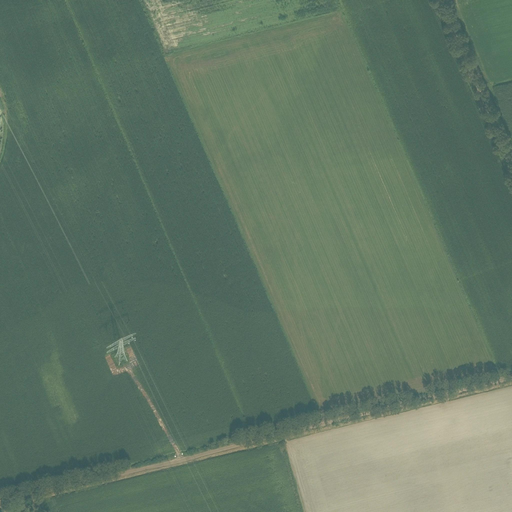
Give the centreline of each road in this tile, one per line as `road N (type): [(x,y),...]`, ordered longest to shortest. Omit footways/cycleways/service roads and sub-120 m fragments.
road 1 (track): [(0,502),(511,376)]
road 2 (track): [(440,0),(511,163)]
